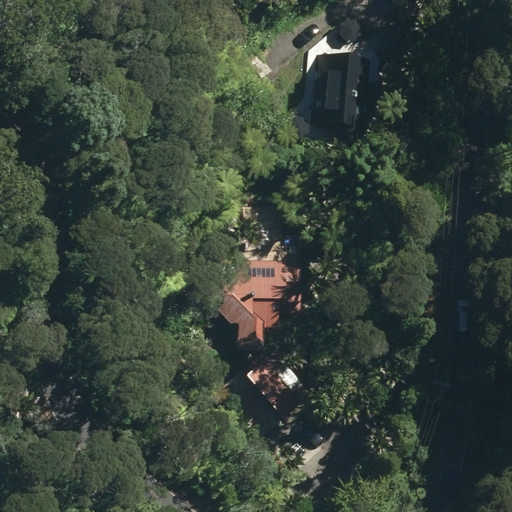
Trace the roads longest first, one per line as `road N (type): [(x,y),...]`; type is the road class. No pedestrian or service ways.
road 1 (residential): [(470,0),(452,440),(429,511)]
road 2 (residential): [(174,511),(89,433),(64,381),(44,180),(0,134)]
